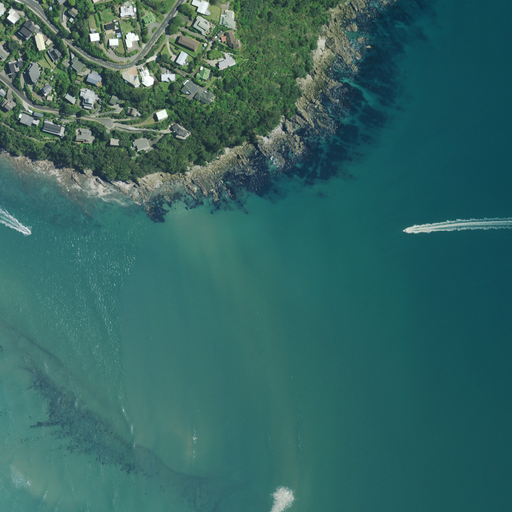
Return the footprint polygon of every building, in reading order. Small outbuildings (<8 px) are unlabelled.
[(205,14),(209,3),(202,0),(201,2),(195,0),(193,0),(192,5),(199,7),(197,12),(205,14)] [(8,8),(1,1),(0,2),(0,16),(0,17),(8,8)] [(134,12),(134,6),(131,6),(131,8),(124,9),(124,7),(121,7),(122,13),(122,14),(122,16),(123,17),(125,17),(126,16),(132,15),(133,16),(135,16),(136,14),(136,12),(134,12)] [(19,19),(21,16),(12,8),(8,13),(10,14),(6,20),(14,25),(19,19)] [(79,12),(73,8),(69,13),(75,18),(79,12)] [(233,12),(227,11),(226,18),(221,17),(220,25),(225,25),(225,28),(235,29),(236,22),(234,21),(234,19),(232,19),(233,12)] [(149,14),(148,12),(145,13),(146,16),(142,18),(145,22),(144,22),(146,27),(156,21),(152,12),(149,14)] [(208,21),(198,16),(192,28),(203,34),(205,30),(208,31),(210,27),(204,23),(205,21),(207,22),(208,21)] [(234,41),(231,31),(225,33),(226,36),(221,37),(222,42),(227,41),(227,44),(228,44),(229,46),(230,47),(231,47),(233,47),(233,49),(238,47),(237,43),(235,44),(235,41),(234,41)] [(131,34),(131,32),(128,33),(128,34),(126,35),(127,40),(126,41),(128,50),(133,49),(134,46),(133,42),(139,40),(138,35),(135,36),(134,33),(131,34)] [(100,40),(99,33),(90,35),(91,42),(100,40)] [(44,42),(46,41),(45,38),(43,39),(43,35),(41,35),(40,34),(35,35),(39,51),(46,49),(44,42)] [(197,43),(180,34),(176,42),(194,50),(197,43)] [(10,54),(1,45),(0,45),(0,57),(1,56),(4,60),(10,54)] [(59,52),(57,49),(54,51),(51,53),(56,61),(63,57),(60,51),(59,52)] [(188,55),(182,52),(177,62),(183,65),(188,55)] [(234,60),(232,57),(219,63),(221,69),(229,65),(230,67),(236,64),(234,60)] [(84,65),(75,58),(71,62),(74,64),(72,66),(79,71),(84,65)] [(20,71),(17,62),(9,64),(12,73),(20,71)] [(37,83),(40,75),(40,74),(41,74),(39,69),(40,67),(39,67),(39,66),(34,63),(33,64),(31,63),(25,74),(33,79),(32,81),(37,83)] [(211,70),(201,67),(200,70),(201,70),(200,74),(198,73),(196,78),(201,80),(202,78),(208,80),(211,70)] [(150,75),(147,69),(140,73),(142,78),(142,83),(147,87),(153,84),(154,79),(149,75),(150,75)] [(128,71),(122,73),(123,78),(130,83),(133,85),(134,86),(136,88),(138,87),(140,85),(138,76),(134,81),(133,74),(129,75),(128,71)] [(101,75),(93,72),(92,75),(90,74),(87,82),(97,85),(99,81),(101,81),(102,78),(100,77),(101,75)] [(181,90),(185,94),(193,94),(198,88),(188,79),(183,85),(185,86),(181,90)] [(49,94),(48,93),(53,88),(49,84),(45,88),(44,87),(40,90),(46,96),(49,94)] [(91,90),(87,90),(87,92),(82,91),(80,97),(86,98),(86,100),(84,100),(83,105),(85,105),(84,108),(91,109),(92,107),(93,107),(95,101),(95,102),(97,96),(95,95),(95,92),(90,91),(91,90)] [(211,103),(212,102),(214,101),(214,100),(217,97),(209,91),(206,96),(204,94),(203,95),(199,92),(196,98),(199,100),(201,99),(202,100),(201,102),(204,104),(211,103)] [(76,97),(69,92),(65,97),(72,103),(76,97)] [(123,98),(114,94),(110,103),(115,105),(117,102),(120,104),(123,98)] [(6,108),(10,111),(14,107),(15,107),(17,104),(13,100),(11,103),(7,100),(2,106),(5,108),(6,108)] [(137,110),(128,107),(126,113),(135,116),(137,110)] [(169,118),(166,110),(156,113),(160,122),(165,120),(167,119),(169,118)] [(18,119),(21,120),(20,122),(30,127),(34,119),(24,114),(23,116),(20,114),(18,119)] [(92,129),(78,129),(77,135),(76,135),(76,141),(90,141),(90,136),(92,136),(92,129)] [(141,140),(141,138),(135,140),(136,141),(133,142),(134,147),(137,146),(138,149),(149,146),(147,138),(141,140)]
